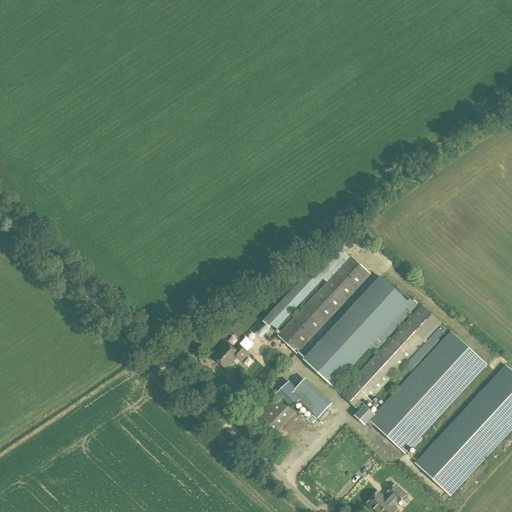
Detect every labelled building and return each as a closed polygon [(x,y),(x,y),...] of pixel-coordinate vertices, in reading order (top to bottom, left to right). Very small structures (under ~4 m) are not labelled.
[(274,332),(345,256),(334,245),(263,322),(274,332)] [(296,353),(370,274),(352,257),(278,336),(296,353)] [(407,301),(380,276),(303,360),(333,389),(369,349),(374,353),(418,306),(417,302),(411,297),(407,301)] [(375,415),(365,407),(441,324),(422,306),(340,394),(359,411),(355,416),(365,426),(369,421),(405,454),(487,366),(450,332),(375,415)] [(238,344),(233,349),(227,343),(213,358),(225,369),(236,357),(241,361),(248,353),(238,344)] [(255,375),(257,377),(265,385),(281,366),(272,357),(255,375)] [(511,430),(511,372),(505,366),(416,463),(451,496),(511,430)] [(257,418),(274,435),(296,412),(292,407),(298,401),(317,419),(331,404),(304,379),(295,389),(288,382),(275,395),(277,397),(257,418)] [(371,511),(395,511),(398,510),(394,507),(396,504),(397,505),(407,495),(395,484),(383,497),(378,491),(365,505),(368,508),(368,509),(371,511)]
